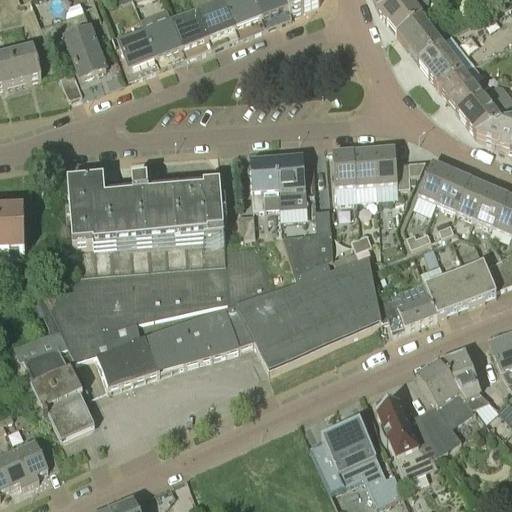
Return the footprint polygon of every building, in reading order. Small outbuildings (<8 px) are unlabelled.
[(24,0),(28,8),(45,1),(45,0),(24,0)] [(198,18),(211,56),(237,46),(224,8),(221,0),(207,0),(192,6),(196,19),(198,18)] [(244,0),(224,8),(237,46),(265,36),(251,0),(244,0)] [(251,0),(265,36),(291,26),(289,21),(281,0),(251,0)] [(281,0),(289,21),(303,16),(319,10),(322,0),(281,0)] [(370,0),(377,15),(408,0),(370,0)] [(397,42),(422,22),(422,21),(423,19),(408,0),(377,15),(397,42)] [(145,39),(158,76),(184,66),(171,28),(167,16),(139,27),(144,39),(145,38),(145,39)] [(171,28),(184,66),(211,56),(198,18),(196,19),(171,28)] [(46,52),(64,46),(80,86),(106,76),(89,33),(84,19),(40,35),(46,52)] [(418,68),(443,49),(422,22),(397,42),(418,68)] [(158,76),(145,39),(145,38),(144,39),(117,49),(131,86),(158,76)] [(438,94),(464,78),(443,49),(418,68),(438,94)] [(0,95),(41,85),(33,55),(24,58),(22,51),(0,57),(0,95)] [(72,77),(59,82),(68,107),(82,101),(72,77)] [(456,118),(483,102),(464,78),(438,94),(456,118)] [(456,118),(473,140),(501,128),(511,121),(511,110),(501,94),(495,94),(483,103),(483,102),(456,118)] [(511,121),(501,128),(473,140),(476,143),(499,152),(498,155),(511,160),(511,121)] [(409,183),(409,170),(396,170),(395,156),(374,157),(376,194),(397,193),(397,196),(410,195),(409,183)] [(355,195),(376,194),(374,157),(353,159),(355,195)] [(334,197),(355,195),(353,159),(332,160),(334,197)] [(279,215),(306,214),(303,165),(277,167),(279,215)] [(253,217),(279,215),(277,167),(250,169),(253,217)] [(417,203),(436,211),(451,178),(432,169),(417,203)] [(409,183),(419,183),(425,170),(409,170),(409,183)] [(436,211),(455,220),(470,186),(451,178),(436,211)] [(257,252),(225,254),(220,192),(150,197),(149,187),(131,188),(132,200),(105,202),(103,184),(67,187),(74,282),(42,296),(42,299),(51,317),(57,328),(67,352),(75,368),(95,361),(107,398),(254,349),(269,382),(381,331),(368,265),(335,276),(330,278),(305,286),(296,289),(275,296),(257,252)] [(455,220),(474,228),(489,194),(470,186),(455,220)] [(474,228),(493,236),(508,203),(489,194),(474,228)] [(493,236),(511,244),(511,204),(508,203),(493,236)] [(0,264),(25,264),(24,218),(0,218),(0,264)] [(238,223),(239,245),(255,244),(253,222),(238,223)] [(438,236),(441,244),(454,240),(450,231),(438,236)] [(333,268),(331,239),(282,244),(294,283),(303,280),(327,270),(333,268)] [(411,256),(419,253),(416,244),(414,240),(406,244),(411,256)] [(416,244),(419,253),(430,248),(427,240),(416,244)] [(359,244),(363,256),(367,255),(371,253),(367,241),(359,244)] [(355,259),(363,256),(359,244),(351,247),(355,258),(355,259)] [(432,254),(423,258),(429,273),(439,270),(432,254)] [(371,264),(367,255),(363,256),(355,259),(355,258),(333,267),(333,268),(335,276),(368,265),(371,264)] [(506,294),(511,291),(511,278),(506,263),(495,267),(506,294)] [(495,298),(506,294),(495,267),(484,271),(495,298)] [(483,269),(464,276),(476,310),(494,303),(492,299),(495,298),(484,271),(483,269)] [(327,270),(303,280),(294,283),(296,289),(305,286),(330,278),(327,270)] [(437,325),(457,318),(444,284),(439,272),(421,280),(429,304),(428,305),(437,325)] [(457,318),(476,310),(464,276),(444,284),(457,318)] [(384,302),(388,327),(392,343),(437,325),(428,305),(409,312),(404,295),(384,302)] [(51,317),(42,299),(33,303),(42,321),(51,317)] [(48,332),(57,328),(51,317),(42,321),(48,332)] [(508,390),(511,389),(511,343),(489,352),(501,382),(503,381),(508,390)] [(75,368),(67,352),(58,356),(56,353),(23,368),(33,390),(31,391),(43,419),(46,417),(59,446),(92,431),(79,402),(87,398),(75,368)] [(481,402),(471,381),(464,362),(439,372),(463,407),(465,411),(468,409),(474,416),(490,409),(481,402)] [(471,417),(474,416),(468,409),(465,411),(463,407),(439,372),(416,387),(427,403),(435,414),(418,423),(439,463),(460,450),(450,436),(474,421),(471,417)] [(511,410),(507,406),(496,417),(511,434),(511,410)] [(418,423),(406,429),(398,411),(393,413),(392,410),(389,410),(385,411),(384,412),(382,413),(380,415),(381,418),(376,420),(382,434),(379,436),(379,438),(380,440),(381,442),(381,444),(382,446),(383,448),(385,450),(386,452),(389,450),(396,467),(417,458),(422,470),(439,463),(418,423)] [(0,422),(0,425),(2,430),(13,425),(10,418),(0,422)] [(374,511),(383,511),(402,503),(393,483),(386,486),(359,428),(320,446),(323,451),(309,457),(330,501),(363,486),(374,511)] [(15,458),(30,492),(39,488),(37,483),(48,478),(39,460),(34,450),(15,458)] [(21,496),(30,492),(15,458),(0,465),(0,477),(9,496),(19,491),(21,496)] [(401,480),(410,499),(427,491),(418,472),(401,480)] [(0,504),(0,499),(9,496),(0,477),(0,505),(0,506),(0,504)]
